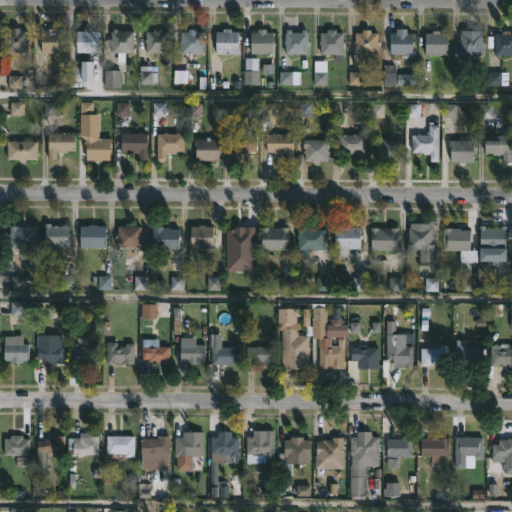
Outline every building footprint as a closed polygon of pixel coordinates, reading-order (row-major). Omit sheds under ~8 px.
[(21,27),(21,30),(28,30),(28,51),(5,51),(5,30),(12,30),(12,27),(21,27)] [(57,28),(57,31),(64,31),(64,52),(42,52),(42,31),(49,31),(49,28),(57,28)] [(92,28),(92,30),(99,31),(99,52),(77,52),(77,30),(84,30),(84,28),(92,28)] [(117,31),(134,31),(133,53),(126,53),(125,63),(118,63),(118,53),(111,53),(112,31),(113,28),(117,28),(117,31)] [(162,28),(161,31),(168,31),(168,53),(146,53),(146,42),(145,42),(146,31),(153,31),(153,28),(162,28)] [(292,29),(292,31),(309,32),(309,53),(286,53),(286,43),(285,43),(285,40),(286,40),(286,31),(288,31),(288,28),(292,29)] [(204,31),(204,53),(181,52),(182,42),(180,42),(182,31),(188,31),(189,29),(204,31)] [(232,29),(232,31),(238,31),(239,53),(217,54),(217,31),(223,31),(223,29),(232,29)] [(267,29),(267,31),(274,31),(274,53),(252,53),(253,31),(259,31),(259,29),(267,29)] [(337,29),(337,32),(344,32),(344,41),(345,41),(345,43),(344,43),(344,54),(322,53),(322,43),(320,43),(320,40),(322,40),(322,32),(329,32),(329,29),(337,29)] [(371,30),(371,32),(379,32),(379,41),(381,41),(381,44),(379,44),(379,54),(357,54),(357,32),(371,30)] [(406,30),(406,33),(413,33),(413,54),(392,54),(391,33),(399,33),(399,30),(406,30)] [(441,30),(441,33),(448,33),(448,54),(427,54),(427,32),(434,33),(434,30),(441,30)] [(483,30),(484,41),(486,42),(486,44),(484,44),(484,54),(462,54),(461,41),(462,32),(463,32),(463,30),(483,30)] [(511,30),(511,33),(511,54),(496,54),(497,32),(504,32),(504,30),(511,30)] [(81,81),(72,81),(72,67),(81,67),(82,61),(93,61),(93,81),(81,81)] [(106,74),(106,89),(120,89),(120,74),(106,74)] [(439,125),(438,162),(430,162),(430,154),(412,153),(412,135),(420,133),(420,135),(429,135),(427,134),(427,132),(429,132),(429,125),(439,125)] [(70,131),(70,133),(76,133),(76,151),(57,152),(57,159),(49,159),(49,132),(70,131)] [(142,132),(142,133),(148,133),(148,160),(139,160),(139,153),(122,153),(122,133),(130,132),(130,133),(139,133),(140,132),(142,132)] [(176,132),(176,134),(181,134),(181,152),(163,153),(163,161),(161,162),(154,161),(154,134),(161,134),(161,132),(173,134),(173,132),(176,132)] [(293,134),(293,151),(294,151),(294,161),(285,160),(286,153),(267,152),(268,134),(273,134),(273,133),(285,134),(285,133),(293,134)] [(352,133),(363,135),(363,161),(355,161),(355,155),(336,155),(336,135),(352,133)] [(503,134),(503,135),(508,136),(509,162),(500,162),(500,154),(481,154),(481,136),(488,136),(488,134),(491,134),(491,136),(500,136),(500,134),(503,134)] [(253,135),(253,152),(246,152),(246,155),(238,155),(238,151),(236,151),(236,163),(227,163),(227,135),(253,135)] [(108,139),(108,147),(106,147),(106,150),(108,150),(108,153),(106,153),(106,161),(89,162),(89,161),(83,161),(82,139),(108,139)] [(217,139),(217,148),(215,148),(216,163),(193,162),(193,145),(191,145),(191,139),(217,139)] [(13,142),(26,142),(26,140),(34,142),(34,160),(22,160),(22,161),(4,160),(4,142),(10,142),(10,140),(13,140),(13,142)] [(326,140),(324,162),(302,161),(300,140),(326,140)] [(397,146),(397,159),(398,159),(398,164),(393,164),(393,161),(374,161),(375,140),(399,140),(399,146),(397,146)] [(458,140),(471,141),(471,162),(448,162),(448,141),(458,140)] [(134,223),(134,226),(141,226),(142,247),(116,247),(116,234),(118,234),(118,226),(125,225),(126,226),(126,223),(134,223)] [(435,259),(435,261),(419,261),(419,248),(410,248),(411,223),(432,223),(432,228),(434,228),(434,240),(436,240),(435,259)] [(51,224),(51,226),(64,226),(64,224),(69,224),(70,247),(44,247),(45,224),(51,224)] [(98,224),(98,226),(107,226),(107,247),(80,247),(80,226),(98,224)] [(206,225),(206,226),(216,226),(216,248),(190,248),(192,226),(206,225)] [(248,225),(248,249),(222,249),(222,225),(228,225),(228,227),(243,227),(243,225),(248,225)] [(505,225),(505,230),(503,230),(503,250),(477,250),(477,226),(500,227),(500,225),(505,225)] [(35,226),(34,249),(7,249),(7,237),(5,237),(6,227),(35,226)] [(348,226),(348,228),(357,228),(357,250),(345,250),(345,257),(335,257),(335,249),(332,249),(332,228),(348,226)] [(165,227),(171,228),(171,229),(180,229),(180,249),(154,249),(154,227),(165,227)] [(306,227),(326,229),(326,249),(309,249),(309,255),(302,255),(302,250),(299,250),(299,238),(297,238),(297,235),(299,235),(299,227),(306,227)] [(266,228),(286,228),(286,250),(259,250),(259,228),(266,228)] [(395,228),(395,251),(368,250),(368,228),(395,228)] [(448,228),(467,231),(467,251),(441,251),(441,228),(448,228)] [(323,305),(323,309),(328,309),(328,324),(348,324),(348,336),(332,335),(332,345),(346,347),(346,362),(338,362),(338,365),(330,365),(330,369),(320,369),(319,338),(313,338),(313,336),(307,335),(307,328),(313,328),(312,305),(323,305)] [(308,361),(308,365),(301,364),(301,368),(292,368),(292,373),(282,373),(282,330),(278,330),(278,310),(295,310),(295,322),(298,322),(298,336),(308,336),(308,361)] [(87,337),(87,344),(98,344),(99,365),(72,366),(71,344),(77,344),(77,337),(87,337)] [(153,338),(153,344),(168,346),(168,363),(161,363),(161,362),(142,358),(142,347),(145,347),(146,338),(153,338)] [(464,342),(464,349),(480,349),(480,363),(453,362),(453,341),(464,342)] [(114,347),(123,347),(123,344),(133,344),(132,365),(118,365),(118,363),(113,363),(113,365),(104,365),(104,343),(114,343),(114,347)] [(19,361),(19,364),(7,364),(7,361),(0,361),(1,344),(25,344),(25,361),(19,361)] [(187,344),(187,345),(201,345),(201,362),(196,362),(196,365),(183,365),(183,362),(177,362),(178,345),(187,344)] [(217,364),(212,364),(212,347),(231,347),(231,344),(239,344),(239,364),(217,364)] [(507,344),(507,346),(511,346),(511,365),(496,365),(496,367),(488,367),(488,346),(491,346),(491,344),(496,344),(496,346),(498,346),(498,344),(507,344)] [(51,347),(61,347),(61,364),(41,362),(41,359),(34,359),(34,346),(46,346),(46,345),(51,347)] [(398,345),(414,346),(414,366),(407,366),(407,368),(392,368),(392,360),(382,360),(382,349),(386,348),(386,346),(398,345)] [(426,345),(426,351),(437,352),(437,346),(446,346),(445,363),(425,363),(425,366),(418,366),(418,345),(426,345)] [(261,346),(261,348),(273,348),(273,365),(252,363),(252,360),(245,360),(245,347),(261,346)] [(366,346),(366,347),(379,347),(379,365),(368,364),(368,362),(357,362),(357,360),(352,359),(352,347),(366,346)] [(93,432),(93,435),(99,435),(99,454),(84,454),(84,456),(69,454),(69,437),(80,437),(80,432),(93,432)] [(21,435),(21,438),(28,438),(28,455),(1,454),(1,438),(8,438),(8,434),(21,435)] [(39,453),(37,453),(37,440),(43,440),(43,437),(52,437),(52,435),(64,435),(63,453),(39,453)] [(135,435),(134,456),(126,456),(126,453),(106,453),(107,435),(135,435)] [(169,435),(169,469),(142,469),(141,440),(148,440),(148,438),(157,438),(157,435),(169,435)] [(189,470),(174,470),(175,442),(181,442),(181,437),(200,436),(200,455),(189,455),(189,470)] [(238,436),(238,457),(231,457),(231,453),(210,453),(211,436),(219,436),(219,438),(222,438),(222,436),(229,438),(230,436),(238,436)] [(341,437),(341,468),(312,467),(314,441),(319,440),(320,441),(320,439),(330,439),(330,436),(341,437)] [(376,437),(375,466),(363,465),(363,499),(348,499),(348,496),(347,496),(348,465),(349,465),(349,436),(376,437)] [(273,450),(273,458),(265,458),(265,455),(254,455),(254,459),(247,459),(246,438),(273,437),(273,450)] [(304,437),(304,440),(311,440),(310,457),(298,457),(298,462),(286,462),(285,440),(291,440),(291,437),(304,437)] [(410,437),(409,456),(395,456),(395,458),(388,458),(388,456),(384,456),(384,438),(410,437)] [(432,454),(432,456),(428,456),(428,455),(419,454),(419,437),(445,437),(445,455),(432,454)] [(480,437),(480,455),(474,455),(474,450),(463,450),(463,466),(453,466),(453,437),(480,437)] [(504,461),(490,461),(490,443),(496,443),(496,439),(511,438),(511,456),(505,456),(504,461)]
